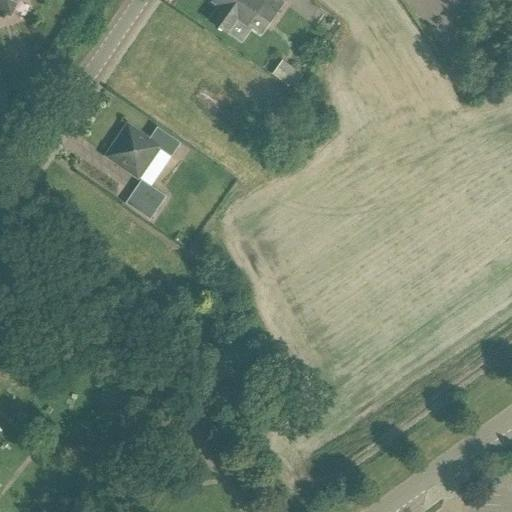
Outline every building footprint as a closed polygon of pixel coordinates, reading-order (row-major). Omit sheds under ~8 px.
[(0,0),(0,10),(9,15),(16,0),(0,0)] [(209,24),(230,39),(240,24),(245,27),(254,15),(269,25),(284,4),(277,0),(213,0),(211,4),(219,9),(209,24)] [(273,75),(294,90),(302,79),(282,64),(273,75)] [(458,87),(464,100),(473,96),(475,100),(494,91),(487,74),(458,87)] [(105,159),(139,182),(161,151),(126,128),(105,159)] [(142,181),(133,193),(157,210),(166,197),(142,181)] [(149,222),(157,210),(133,193),(125,205),(149,222)] [(40,356),(68,378),(87,353),(59,332),(40,356)] [(0,356),(5,360),(12,350),(0,341),(0,356)] [(6,413),(14,420),(20,412),(12,406),(6,413)]
